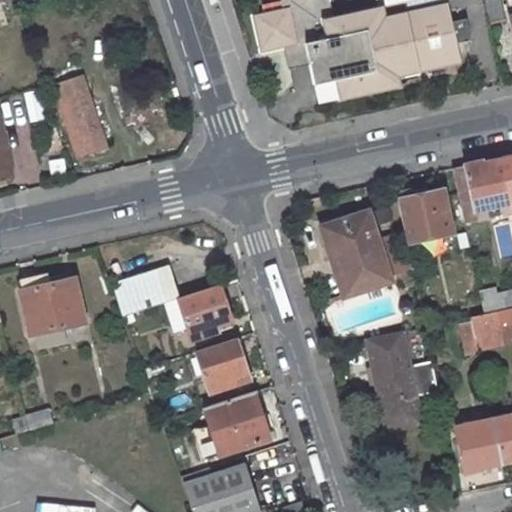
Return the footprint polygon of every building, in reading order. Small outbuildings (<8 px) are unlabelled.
[(335,80),(339,101),(402,87),(400,77),(461,64),(457,43),(471,40),(467,19),(452,22),(447,1),(452,0),(416,0),(419,8),(386,15),(388,25),(347,34),(343,13),(333,15),(329,0),(293,0),(290,5),(283,7),(252,14),(260,53),(284,48),(305,43),(310,64),(330,60),(335,80)] [(505,20),(500,0),(482,0),(488,24),(505,20)] [(343,13),(347,34),(388,25),(386,15),(384,4),(343,13)] [(305,43),(284,48),(289,69),(310,64),(305,43)] [(330,60),(310,64),(314,85),(335,80),(330,60)] [(106,146),(83,76),(52,86),(57,102),(68,99),(86,153),(106,146)] [(0,112),(0,177),(14,175),(0,112)] [(511,202),(511,206),(511,156),(501,159),(511,202)] [(482,161),(453,167),(465,222),(478,219),(476,210),(511,202),(501,159),(482,163),(482,161)] [(401,190),(399,194),(400,199),(398,199),(407,243),(454,233),(445,190),(418,195),(417,190),(413,188),(401,190)] [(325,225),(348,295),(391,281),(373,227),(377,225),(373,213),(369,214),(368,211),(325,225)] [(170,266),(113,284),(123,316),(164,302),(180,297),(170,266)] [(42,277),(20,282),(22,291),(44,286),(42,277)] [(22,291),(21,291),(31,334),(85,322),(75,278),(44,286),(22,291)] [(231,321),(219,285),(180,297),(164,302),(174,332),(188,328),(192,340),(212,334),(209,328),(217,325),(231,321)] [(479,291),(484,314),(511,307),(511,294),(495,298),(493,288),(479,291)] [(475,340),(477,349),(511,341),(511,307),(484,314),(470,317),(472,322),(475,340)] [(464,343),(475,340),(472,322),(460,325),(464,343)] [(209,328),(212,334),(219,331),(217,325),(209,328)] [(402,331),(367,339),(386,431),(422,423),(416,396),(438,391),(431,361),(410,365),(402,331)] [(248,374),(236,338),(196,351),(209,393),(229,387),(227,381),(234,378),(248,374)] [(477,349),(475,340),(464,343),(466,355),(478,352),(477,349)] [(162,363),(142,369),(146,381),(166,374),(162,363)] [(236,384),(234,378),(227,381),(229,387),(236,384)] [(267,413),(260,389),(254,391),(262,414),(267,413)] [(262,414),(254,391),(205,407),(211,424),(193,430),(203,460),(270,438),(262,414)] [(30,430),(53,423),(50,409),(26,416),(30,430)] [(511,415),(492,419),(501,463),(511,460),(511,415)] [(30,430),(26,416),(13,420),(18,434),(30,430)] [(482,467),(501,463),(492,419),(456,427),(466,472),(482,469),(482,467)] [(244,463),(182,483),(192,511),(267,511),(277,509),(274,502),(258,507),(244,463)] [(304,511),(301,501),(281,508),(282,511),(304,511)]
